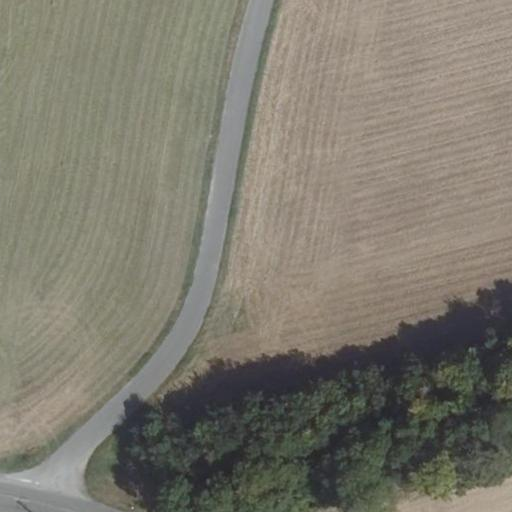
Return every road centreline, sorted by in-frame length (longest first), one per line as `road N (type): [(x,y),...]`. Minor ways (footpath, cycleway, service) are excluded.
road 1 (residential): [(267,0),(199,308),(171,353),(30,501)]
road 2 (track): [(511,395),(75,511)]
